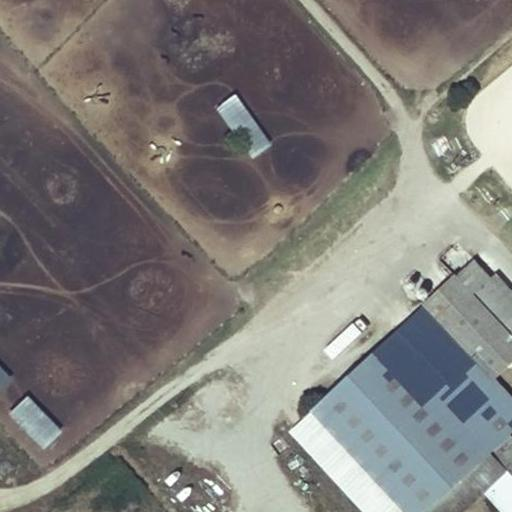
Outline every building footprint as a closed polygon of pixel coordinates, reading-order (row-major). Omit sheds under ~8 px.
[(251,156),(271,142),(235,91),(215,105),(251,156)] [(135,253),(106,221),(84,240),(126,285),(148,269),(135,253)] [(511,299),(474,259),(457,275),(511,335),(511,299)] [(493,376),(511,359),(511,335),(457,275),(426,303),(493,376)] [(426,303),(314,406),(412,511),(425,511),(494,450),(511,434),(474,392),(493,376),(426,303)] [(0,388),(13,375),(0,361),(0,388)] [(44,445),(62,427),(28,393),(10,412),(44,445)] [(511,434),(494,450),(511,470),(511,434)] [(511,470),(494,450),(425,511),(459,511),(486,488),(507,511),(511,506),(511,470)]
